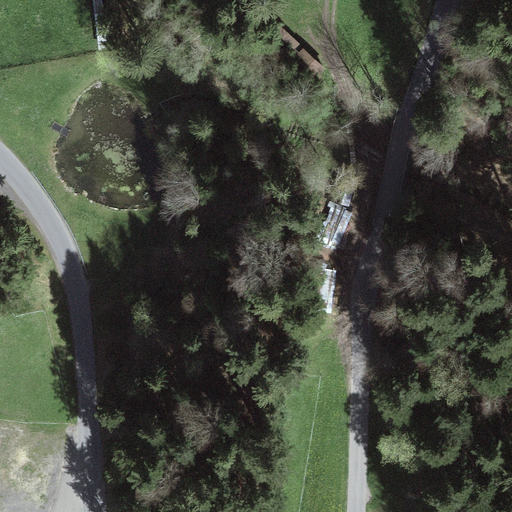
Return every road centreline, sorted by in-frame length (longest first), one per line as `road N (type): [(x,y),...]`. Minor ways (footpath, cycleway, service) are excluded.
road 1 (unclassified): [(441,0),(360,351),(348,511)]
road 2 (unclassified): [(95,511),(82,330),(62,231),(34,184),(0,150)]
